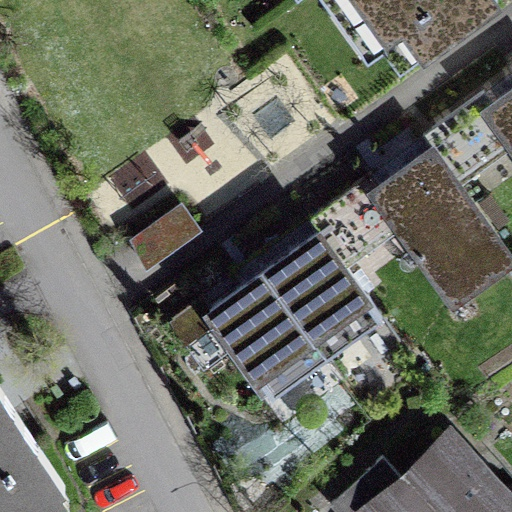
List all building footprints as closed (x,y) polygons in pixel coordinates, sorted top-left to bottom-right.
[(328,0),(336,12),(353,0),(355,0),(399,62),(486,0),(328,0)] [(511,88),(493,102),(483,89),(423,132),(432,145),(457,179),(511,139),(511,88)] [(457,179),(432,145),(379,183),(370,170),(309,213),(319,226),(343,260),(403,217),(458,294),(511,255),(457,179)] [(183,200),(129,234),(147,262),(200,228),(183,200)] [(319,226),(265,265),(327,352),(381,313),(343,260),(319,226)] [(327,352),(265,265),(212,303),(204,292),(172,314),(185,333),(215,311),(273,391),(327,352)] [(0,511),(18,511),(62,484),(0,389),(0,511)] [(462,471),(437,445),(402,477),(383,455),(331,502),(340,511),(511,511),(511,497),(476,458),(462,471)]
